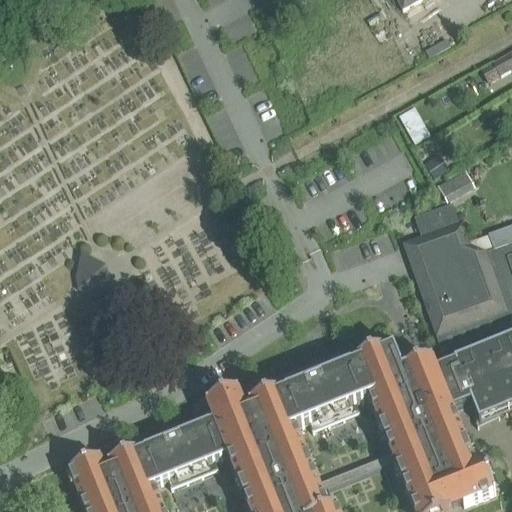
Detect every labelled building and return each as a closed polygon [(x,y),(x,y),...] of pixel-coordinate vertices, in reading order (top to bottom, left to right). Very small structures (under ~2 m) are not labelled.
[(1,0),(8,11),(16,7),(16,6),(12,0),(1,0)] [(394,0),(402,14),(427,0),(394,0)] [(430,60),(440,55),(436,48),(426,54),(430,60)] [(511,54),(483,71),(490,84),(499,78),(500,80),(511,72),(511,54)] [(415,148),(430,139),(414,111),(399,120),(415,148)] [(437,189),(447,207),(468,194),(458,176),(437,189)] [(444,353),(444,354),(486,337),(485,336),(500,330),(500,329),(509,325),(511,324),(511,245),(493,251),(485,254),(471,249),(464,228),(460,229),(453,210),(418,222),(425,241),(406,248),(438,337),(444,353)] [(511,228),(488,236),(493,251),(511,245),(511,228)] [(112,302),(106,271),(82,255),(75,280),(78,292),(89,300),(112,302)] [(337,511),(335,511),(322,511),(321,506),(325,504),(322,496),(395,466),(413,511),(450,511),(449,511),(462,506),(464,510),(496,497),(483,466),(475,469),(453,415),(473,407),(477,431),(499,421),(498,419),(511,413),(511,341),(436,372),(433,363),(403,376),(401,372),(402,371),(394,353),(392,354),(387,356),(386,353),(354,366),(356,369),(352,371),(351,370),(346,372),(340,357),(316,367),(240,398),(239,395),(207,408),(214,426),(210,428),(210,427),(145,453),(145,454),(141,456),(140,453),(108,465),(109,468),(105,470),(101,461),(69,474),(84,511),(337,511)] [(107,353),(85,364),(93,380),(115,369),(107,353)]
